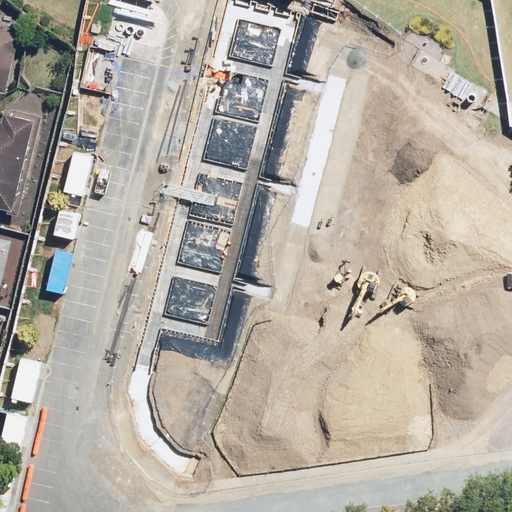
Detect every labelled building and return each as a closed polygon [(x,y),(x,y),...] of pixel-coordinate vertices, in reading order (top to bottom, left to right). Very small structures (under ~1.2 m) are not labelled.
[(511,169),(261,21),(231,71),(405,177),(359,252),(342,241),(322,273),(344,286),(328,311),(429,373),(445,346),(481,368),(484,389),(511,386),(511,169)] [(0,93),(11,96),(23,30),(0,25),(0,93)] [(10,120),(0,118),(0,203),(25,208),(42,115),(12,109),(10,120)] [(251,163),(194,149),(149,344),(206,357),(251,163)] [(0,305),(16,239),(0,235),(0,305)]
